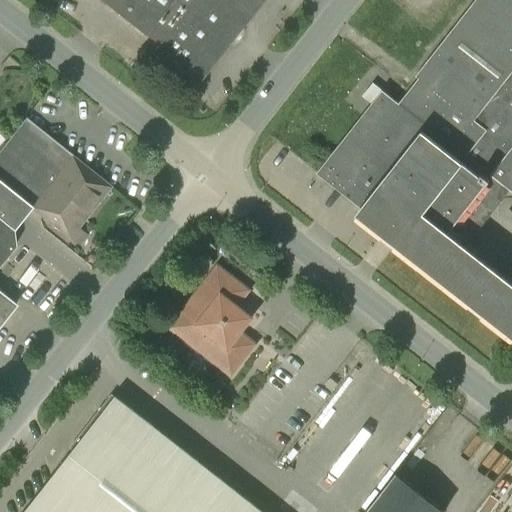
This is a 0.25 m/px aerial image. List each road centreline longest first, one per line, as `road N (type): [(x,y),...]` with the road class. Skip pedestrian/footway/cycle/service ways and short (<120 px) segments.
road 1 (tertiary): [(511,414),(212,176)]
road 2 (unclassified): [(0,439),(212,176)]
road 3 (tertiary): [(212,176),(0,9)]
road 4 (unclassified): [(212,176),(349,0)]
